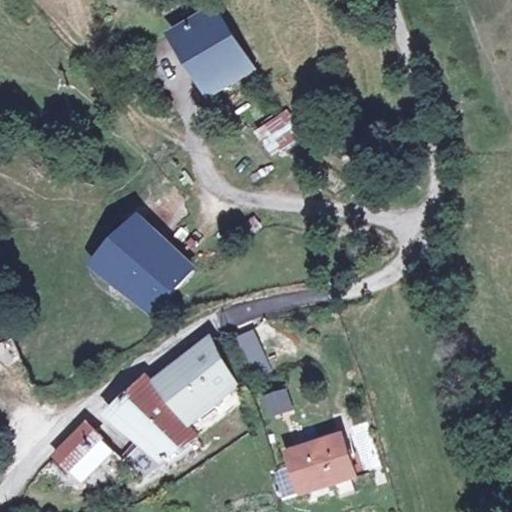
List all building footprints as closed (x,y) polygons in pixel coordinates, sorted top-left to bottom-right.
[(278,50),(245,0),(217,0),(196,14),(235,77),(278,50)] [(295,134),(323,115),(309,93),(280,111),(295,134)] [(219,257),(166,205),(122,255),(184,307),(195,291),(219,257)] [(284,367),(300,354),(273,321),(258,334),(284,367)] [(13,363),(47,348),(38,327),(11,338),(13,363)] [(207,356),(185,374),(194,385),(216,413),(263,375),(231,337),(207,356)] [(176,455),(213,423),(187,389),(174,375),(179,372),(173,365),(132,400),(160,435),(176,455)] [(269,415),(294,408),(287,384),(262,392),(269,415)] [(109,417),(76,452),(89,468),(126,436),(109,417)] [(322,479),(377,466),(367,423),(311,437),(322,479)] [(160,435),(139,451),(157,472),(176,455),(160,435)] [(126,436),(89,468),(102,483),(138,450),(126,436)]
